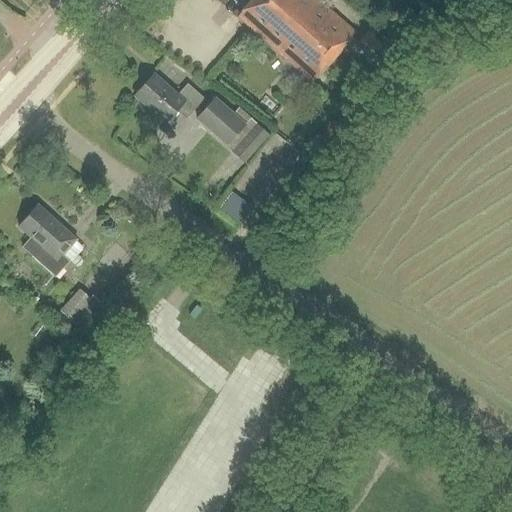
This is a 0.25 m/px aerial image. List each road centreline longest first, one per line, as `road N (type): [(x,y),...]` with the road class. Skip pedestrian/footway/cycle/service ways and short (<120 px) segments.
road 1 (unclassified): [(380,355),(18,104)]
road 2 (track): [(511,444),(380,355)]
road 3 (primary): [(18,104),(113,0)]
